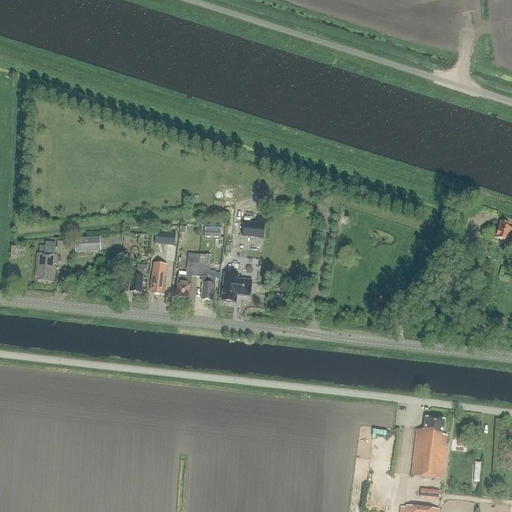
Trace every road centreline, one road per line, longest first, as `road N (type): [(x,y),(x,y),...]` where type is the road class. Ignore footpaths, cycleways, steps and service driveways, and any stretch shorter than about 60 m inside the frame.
road 1 (unclassified): [(511,413),(0,353)]
road 2 (tertiary): [(511,357),(0,299)]
road 3 (unclassified): [(511,102),(187,0)]
road 4 (track): [(313,334),(327,222),(311,206),(273,200)]
